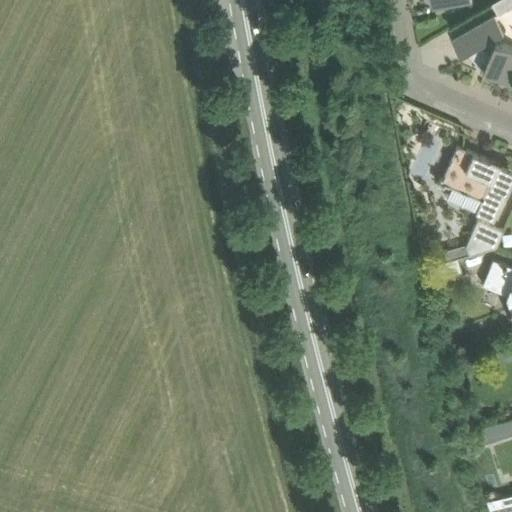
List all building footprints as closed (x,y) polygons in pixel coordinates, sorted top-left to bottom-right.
[(511,0),(496,0),(492,2),(499,14),(511,6),(511,0)] [(503,81),(507,81),(510,81),(511,81),(511,46),(497,40),(495,37),(504,32),(495,16),(469,30),(452,40),(462,56),(469,52),(472,57),(478,62),(480,59),(487,63),(484,69),(500,76),(499,80),(503,81)] [(493,221),(503,199),(511,177),(511,168),(499,163),(500,159),(490,155),(489,158),(457,144),(442,177),(440,176),(438,182),(444,185),(444,182),(482,199),(476,213),(493,221)] [(466,244),(444,251),(447,259),(456,256),(456,257),(470,253),(496,244),(503,229),(477,218),(466,244)] [(447,259),(426,266),(429,282),(461,272),(456,256),(447,259)] [(511,314),(511,266),(493,258),(483,283),(505,292),(511,314)] [(511,418),(476,430),(481,443),(511,432),(511,418)] [(511,511),(511,494),(487,502),(490,511),(511,511)]
